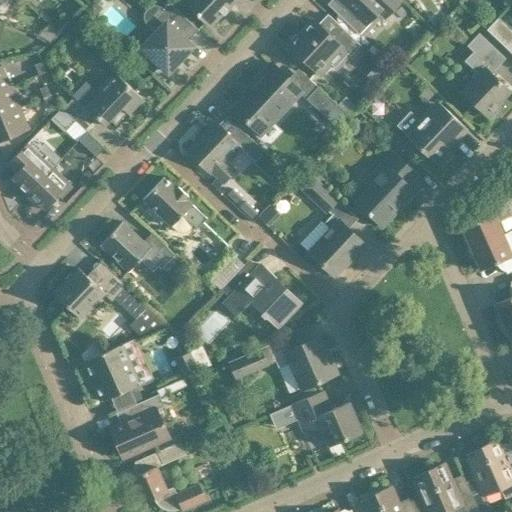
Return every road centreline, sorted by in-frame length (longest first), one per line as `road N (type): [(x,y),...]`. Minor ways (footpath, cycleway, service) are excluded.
road 1 (residential): [(42,265),(293,0)]
road 2 (residential): [(394,449),(338,322),(339,306),(424,216)]
road 3 (residential): [(108,511),(108,483),(25,290)]
road 4 (residential): [(506,401),(424,216)]
road 5 (residential): [(252,511),(394,449)]
road 6 (residential): [(424,216),(511,125)]
road 7 (residential): [(394,449),(506,401)]
